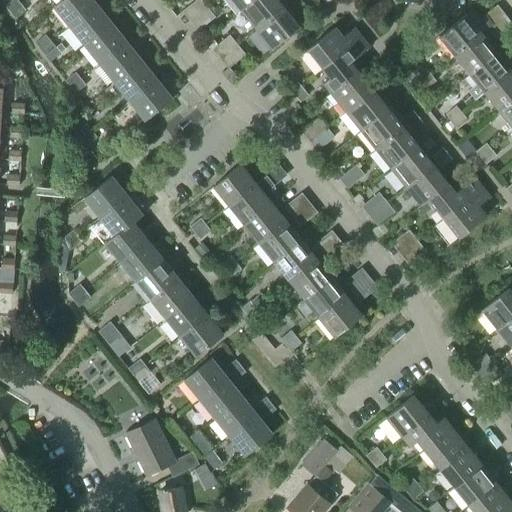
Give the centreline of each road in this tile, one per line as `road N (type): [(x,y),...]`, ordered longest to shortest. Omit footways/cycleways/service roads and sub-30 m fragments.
road 1 (residential): [(511,434),(409,299),(236,110)]
road 2 (residential): [(126,511),(83,430),(0,372)]
road 3 (residential): [(236,110),(146,0)]
road 4 (residential): [(137,193),(236,110)]
